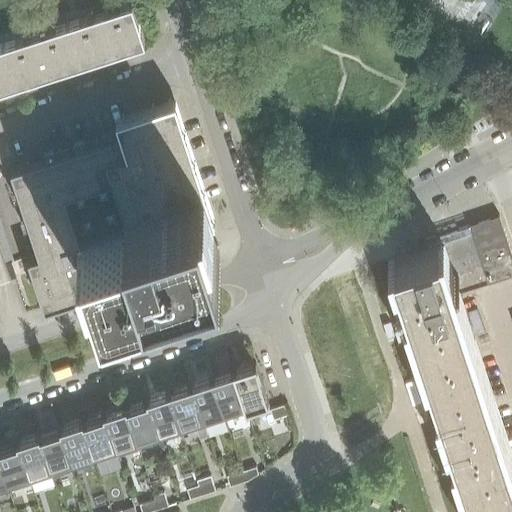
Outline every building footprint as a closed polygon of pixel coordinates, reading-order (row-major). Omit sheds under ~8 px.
[(79,62),(144,41),(131,2),(66,23),(79,62)] [(14,83),(79,62),(66,23),(1,44),(14,83)] [(1,44),(0,44),(0,87),(14,83),(1,44)] [(119,130),(27,158),(9,164),(38,252),(27,256),(44,307),(98,289),(101,298),(102,300),(132,290),(132,288),(162,278),(159,269),(188,259),(189,264),(219,254),(218,250),(219,249),(214,235),(209,219),(214,218),(203,184),(174,97),(114,115),(119,130)] [(511,255),(498,214),(468,224),(487,282),(511,273),(511,255)] [(470,287),(487,282),(468,224),(438,234),(423,239),(426,247),(393,258),(476,511),(511,511),(511,471),(454,292),(470,287)] [(232,369),(233,372),(244,408),(246,412),(269,405),(267,400),(255,362),(232,369)] [(226,419),(246,412),(244,408),(233,372),(213,378),(224,414),(226,419)] [(188,384),(189,386),(201,422),(202,426),(226,419),(224,414),(213,378),(212,376),(188,384)] [(189,386),(169,393),(181,428),(182,433),(197,428),(200,437),(206,435),(202,426),(201,422),(189,386)] [(146,398),(146,400),(158,436),(160,440),(162,440),(160,435),(179,429),(180,434),(182,433),(181,428),(169,393),(168,390),(146,398)] [(146,400),(126,407),(139,447),(160,440),(158,436),(146,400)] [(139,447),(126,407),(125,404),(102,412),(103,414),(116,454),(118,454),(117,449),(135,444),(137,448),(139,447)] [(269,408),(273,418),(287,414),(283,404),(269,408)] [(103,414),(82,421),(95,461),(100,475),(121,468),(116,454),(103,414)] [(95,461),(82,421),(81,419),(58,426),(59,429),(71,464),(92,457),(93,462),(95,461)] [(59,429),(39,435),(51,471),(71,464),(59,429)] [(51,471),(39,435),(38,433),(16,440),(16,443),(28,478),(51,471)] [(16,443),(0,448),(0,463),(7,485),(28,478),(16,443)] [(0,492),(9,490),(7,485),(0,463),(0,492)] [(247,480),(258,473),(255,466),(241,470),(244,480),(247,480)] [(241,470),(226,475),(229,485),(244,480),(241,470)] [(202,494),(215,490),(212,480),(199,484),(202,494)] [(199,484),(186,488),(189,498),(202,494),(199,484)] [(157,508),(168,505),(164,492),(154,495),(154,499),(157,508)] [(154,499),(139,503),(141,511),(145,511),(157,508),(154,499)]
